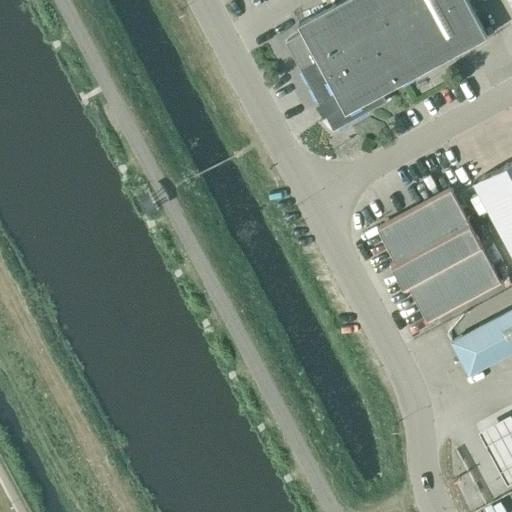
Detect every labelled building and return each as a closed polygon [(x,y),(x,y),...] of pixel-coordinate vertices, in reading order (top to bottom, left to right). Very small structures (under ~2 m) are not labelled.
[(326,116),(333,128),(334,128),(335,128),(386,101),(386,100),(381,92),(487,35),(468,0),(338,0),(298,21),(303,29),(285,39),(319,102),(320,103),(321,102),(322,102),(329,112),(320,118),(321,119),(326,116)] [(511,159),(474,180),(511,249),(511,159)] [(413,285),(430,317),(501,279),(451,187),(381,225),(398,257),(395,258),(410,287),(413,285)] [(469,373),(511,350),(511,307),(451,339),(469,373)] [(511,423),(481,439),(508,494),(511,491),(511,423)]
